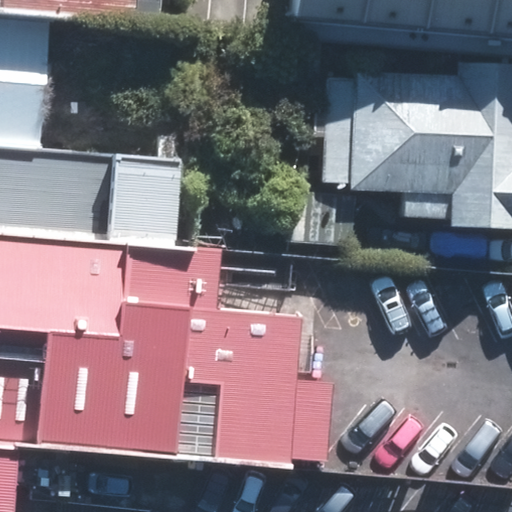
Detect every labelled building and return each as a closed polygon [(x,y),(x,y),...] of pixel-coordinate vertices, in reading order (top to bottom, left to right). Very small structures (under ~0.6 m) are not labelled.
[(0,0),(0,14),(48,18),(126,24),(127,0),(0,0)] [(289,0),(289,8),(353,13),(354,0),(289,0)] [(354,0),(353,13),(418,19),(419,0),(354,0)] [(419,0),(418,19),(482,24),(484,0),(419,0)] [(511,0),(484,0),(482,24),(511,26),(511,0)] [(0,14),(0,143),(38,147),(48,18),(0,14)] [(273,39),(271,82),(312,84),(314,41),(273,39)] [(511,59),(446,57),(446,68),(342,65),(342,69),(315,69),(311,174),(339,174),(338,182),(394,184),(392,211),(440,212),(438,221),(511,223),(511,59)] [(180,158),(38,147),(0,143),(0,228),(173,243),(180,158)] [(348,189),(282,185),(280,236),(345,240),(348,189)] [(218,246),(173,243),(0,228),(0,439),(15,441),(288,464),(300,308),(213,301),(218,246)] [(8,511),(15,441),(0,439),(0,511),(8,511)]
